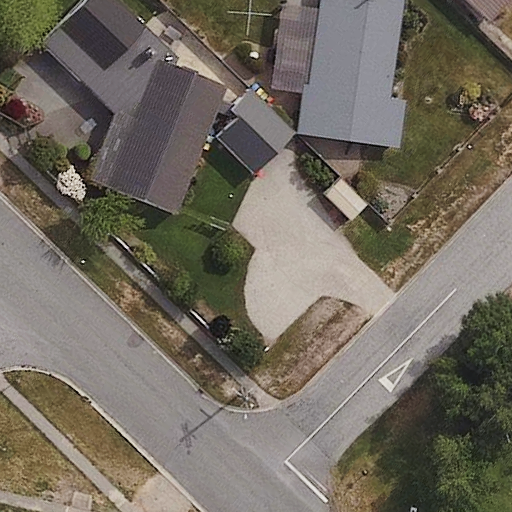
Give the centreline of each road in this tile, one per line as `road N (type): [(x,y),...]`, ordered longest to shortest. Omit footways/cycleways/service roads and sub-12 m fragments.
road 1 (residential): [(253,496),(511,231)]
road 2 (residential): [(24,279),(253,496)]
